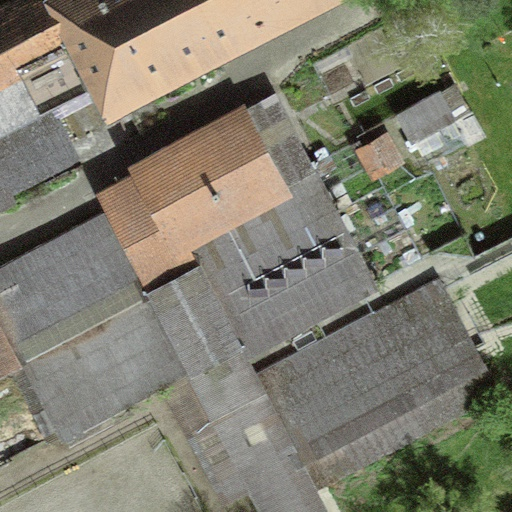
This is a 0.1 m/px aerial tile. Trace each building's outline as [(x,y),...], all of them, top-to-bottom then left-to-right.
[(0,112),(76,78),(39,0),(20,0),(0,9),(0,112)] [(62,0),(112,92),(284,0),(62,0)] [(307,170),(267,93),(141,162),(153,184),(183,237),(307,170)] [(363,274),(307,170),(183,237),(196,260),(26,355),(68,433),(159,383),(234,344),(363,274)] [(183,237),(153,184),(0,268),(0,368),(26,355),(196,260),(183,237)] [(253,381),(234,344),(159,383),(221,504),(249,490),(259,511),(319,511),(324,510),(310,482),(494,388),(441,285),(253,381)]
